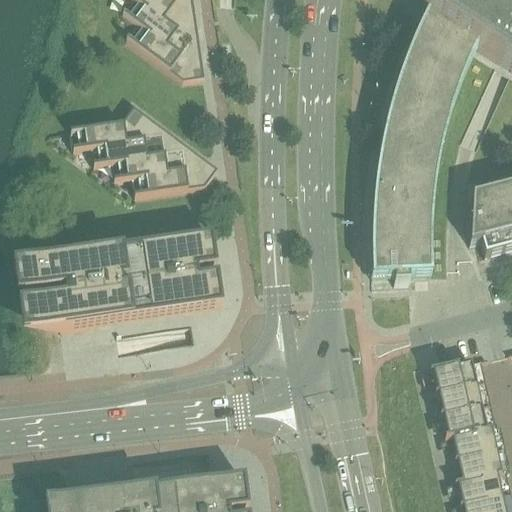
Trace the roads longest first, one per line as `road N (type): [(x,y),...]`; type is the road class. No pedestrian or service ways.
road 1 (primary): [(337,377),(315,207),(323,0)]
road 2 (primary): [(279,0),(271,158),(285,364)]
road 3 (primary): [(0,442),(292,407)]
road 4 (primary): [(285,364),(106,401),(0,412)]
road 5 (tertiary): [(362,511),(337,377)]
